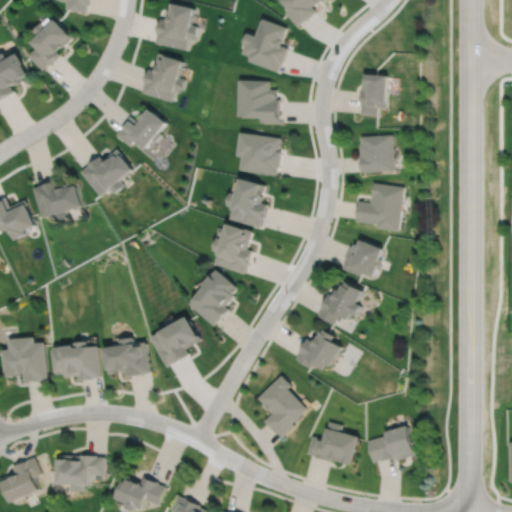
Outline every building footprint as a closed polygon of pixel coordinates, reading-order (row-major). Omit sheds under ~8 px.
[(68,0),(68,6),(87,10),(89,3),(90,4),(90,0),(68,0)] [(180,0),(176,0),(176,1),(171,0),(171,4),(170,12),(169,11),(168,17),(162,16),(159,32),(158,40),(188,47),(190,35),(197,36),(200,24),(193,22),(197,4),(180,0)] [(283,0),(293,11),(290,14),(301,26),(307,21),(308,23),(319,12),(316,8),(319,5),(320,6),(325,1),(326,0),(283,0)] [(44,19),(34,28),(39,33),(34,38),(40,44),(31,53),(45,68),(50,63),(51,64),(63,53),(59,48),(63,44),(64,46),(74,36),(72,33),(73,31),(58,15),(48,24),(44,19)] [(267,15),(260,33),(251,29),(247,40),(250,41),(247,50),(255,53),(253,58),(281,69),(284,62),(285,62),(292,46),(284,43),(291,25),(267,15)] [(0,96),(1,96),(1,98),(16,89),(12,82),(17,79),(19,83),(26,78),(24,75),(31,71),(25,61),(26,60),(20,49),(9,55),(5,49),(0,52),(0,96)] [(161,50),(156,68),(151,67),(146,82),(147,82),(144,90),(174,99),(177,88),(183,90),(187,77),(181,75),(186,57),(169,52),(168,52),(161,50)] [(369,70),(368,80),(364,80),(364,87),(363,87),(362,103),(364,104),(363,112),(379,113),(380,105),(388,106),(388,99),(389,100),(391,72),(369,70)] [(244,77),(242,115),(265,116),(265,120),(284,121),(284,111),(283,111),(283,97),(279,97),(279,96),(280,96),(281,87),(274,87),(274,79),(244,77)] [(133,114),(123,126),(124,127),(119,133),(132,144),(137,137),(148,146),(154,139),(157,141),(164,133),(161,130),(170,120),(153,106),(147,112),(145,111),(141,116),(144,119),(142,121),(133,114)] [(282,167),(285,150),(280,149),(280,147),(283,148),(285,136),(245,130),(241,153),(246,154),(244,167),(280,173),(281,167),(282,167)] [(363,134),(363,142),(362,142),(363,154),(362,154),(362,170),(397,168),(395,133),(363,134)] [(101,154),(89,164),(89,165),(83,170),(102,194),(111,187),(116,192),(126,183),(121,178),(135,167),(119,147),(104,158),(101,154)] [(246,175),(241,192),(234,190),(230,203),(237,205),(233,217),(263,225),(265,218),(266,218),(271,203),(265,201),(267,195),(266,195),(269,183),(266,182),(267,181),(246,175)] [(35,186),(43,216),(55,213),(57,219),(69,216),(67,209),(84,204),(77,179),(60,184),(58,179),(42,183),(43,184),(35,186)] [(360,199),(358,219),(378,222),(378,226),(401,229),(407,185),(376,181),(373,201),(360,199)] [(0,229),(11,225),(16,238),(28,232),(26,228),(37,224),(26,199),(12,205),(7,195),(0,198),(0,229)] [(232,221),(227,238),(220,236),(216,248),(222,250),(218,262),(247,272),(250,264),(251,265),(256,249),(251,248),(257,229),(232,221)] [(352,244),(346,258),(348,259),(345,267),(363,274),(365,270),(376,275),(380,266),(381,267),(384,258),(382,257),(386,247),(364,238),(362,244),(358,242),(356,246),(352,244)] [(220,268),(206,283),(208,285),(192,303),(216,324),(220,319),(221,320),(232,308),(228,305),(237,295),(235,293),(241,286),(220,268)] [(330,292),(322,307),(324,308),(320,314),(336,323),(341,313),(350,318),(354,311),(359,314),(364,304),(359,301),(366,289),(350,280),(348,283),(346,282),(342,289),(340,288),(335,295),(330,292)] [(154,336),(170,365),(192,353),(189,348),(205,339),(192,315),(154,336)] [(309,337),(301,350),(302,351),(298,358),(313,367),(316,362),(326,368),(330,363),(333,365),(345,346),(335,339),(338,335),(328,328),(326,331),(321,328),(317,335),(320,337),(316,342),(309,337)] [(4,349),(7,376),(13,376),(23,375),(23,370),(26,370),(27,382),(42,380),(42,379),(50,378),(46,341),(36,342),(36,336),(10,338),(11,348),(4,349)] [(107,347),(110,369),(111,369),(111,373),(118,372),(118,371),(122,371),(128,370),(129,376),(153,372),(148,340),(137,342),(136,336),(122,338),(123,344),(107,347)] [(55,346),(58,373),(67,373),(67,376),(81,375),(81,379),(97,378),(97,377),(103,376),(100,345),(90,346),(90,340),(76,341),(77,344),(55,346)] [(284,374),(260,397),(266,403),(266,404),(273,412),(274,412),(266,420),(277,432),(278,431),(284,437),(297,424),(295,422),(310,408),(290,387),(293,384),(284,374)] [(314,435),(309,453),(318,455),(317,457),(332,460),(333,459),(355,464),(362,436),(343,431),(345,424),(331,420),(326,438),(314,435)] [(369,440),(375,461),(383,459),(383,460),(398,456),(399,459),(419,454),(411,425),(388,431),(389,434),(369,440)] [(59,458),(58,483),(71,484),(71,490),(83,490),(84,485),(90,485),(91,474),(105,475),(106,456),(98,456),(98,455),(82,454),(82,455),(60,454),(60,458),(59,458)] [(0,478),(2,481),(1,482),(10,503),(39,490),(34,477),(42,473),(35,456),(26,460),(27,461),(13,466),(17,475),(12,477),(11,473),(0,478)] [(124,481),(116,498),(128,503),(126,507),(135,511),(137,507),(142,509),(147,500),(151,502),(151,501),(159,504),(167,486),(159,483),(160,482),(145,475),(141,483),(134,480),(134,481),(128,479),(126,482),(124,481)] [(179,495),(171,509),(177,511),(212,511),(201,506),(201,505),(187,497),(186,498),(179,495)]
